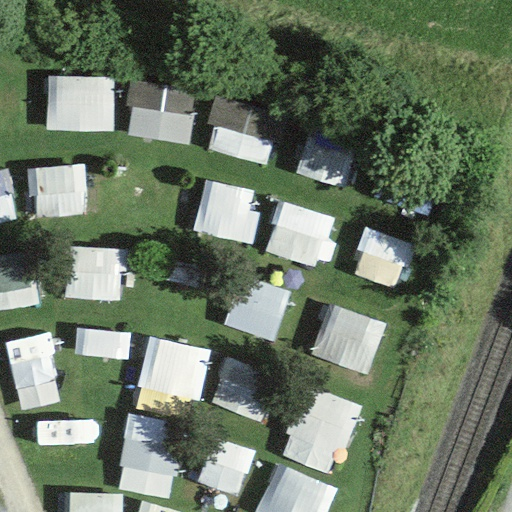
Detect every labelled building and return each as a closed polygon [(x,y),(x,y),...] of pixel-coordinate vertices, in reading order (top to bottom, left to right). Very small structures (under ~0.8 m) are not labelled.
[(50,68),(48,125),(115,127),(117,70),(50,68)] [(194,134),(197,80),(134,76),(131,130),(194,134)] [(209,142),(273,162),(288,111),(224,92),(209,142)] [(182,170),(188,143),(137,132),(131,159),(182,170)] [(38,162),(39,209),(86,207),(85,160),(38,162)] [(0,217),(20,214),(11,163),(0,164),(0,217)] [(112,214),(173,222),(179,172),(119,164),(112,214)] [(246,236),(261,191),(215,176),(200,221),(246,236)] [(267,253),(323,262),(332,208),(277,198),(267,253)] [(369,223),(351,267),(399,286),(416,242),(369,223)] [(75,280),(126,282),(127,243),(76,241),(75,280)] [(0,302),(37,301),(35,248),(0,249),(0,302)] [(231,320),(267,327),(273,295),(237,289),(231,320)] [(311,350),(368,372),(388,320),(331,298),(311,350)] [(18,384),(61,371),(48,324),(4,337),(18,384)] [(139,379),(198,396),(212,347),(153,330),(139,379)] [(227,360),(219,405),(273,414),(280,369),(227,360)] [(344,452),(363,402),(309,381),(291,431),(344,452)] [(168,470),(180,417),(131,407),(120,459),(168,470)] [(217,432),(199,473),(237,490),(256,450),(217,432)] [(265,511),(327,511),(339,485),(279,458),(257,508),(265,511)] [(66,511),(119,511),(119,487),(66,489),(66,511)] [(140,511),(205,511),(206,511),(144,496),(140,511)]
